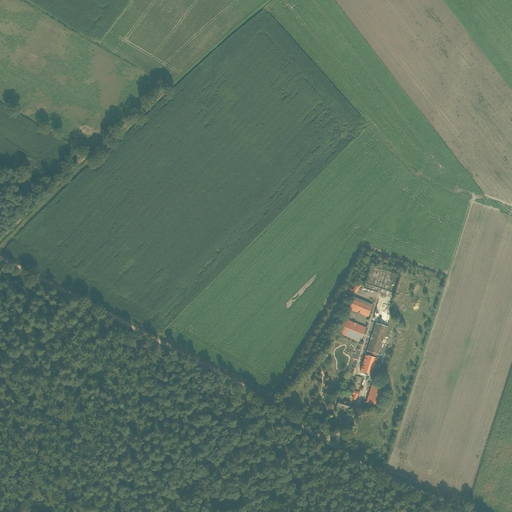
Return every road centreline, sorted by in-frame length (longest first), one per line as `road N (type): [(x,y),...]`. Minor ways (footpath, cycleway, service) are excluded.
road 1 (track): [(283,415),(0,258)]
road 2 (unclassified): [(472,511),(317,436)]
